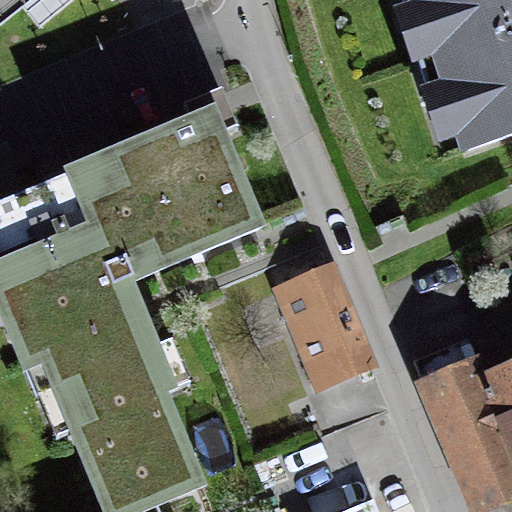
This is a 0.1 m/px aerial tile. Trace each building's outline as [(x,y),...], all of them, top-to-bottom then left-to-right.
[(29,0),(27,2),(44,23),(72,0),(29,0)] [(511,0),(403,0),(455,160),(511,141),(511,0)] [(64,355),(89,421),(165,391),(122,280),(256,228),(213,121),(0,203),(0,275),(36,366),(64,355)] [(330,270),(280,291),(322,386),(371,365),(330,270)] [(511,511),(511,405),(489,360),(435,387),(498,511),(511,511)] [(202,484),(165,391),(89,421),(73,427),(105,511),(175,511),(169,497),(202,484)] [(357,511),(348,489),(290,511),(357,511)]
